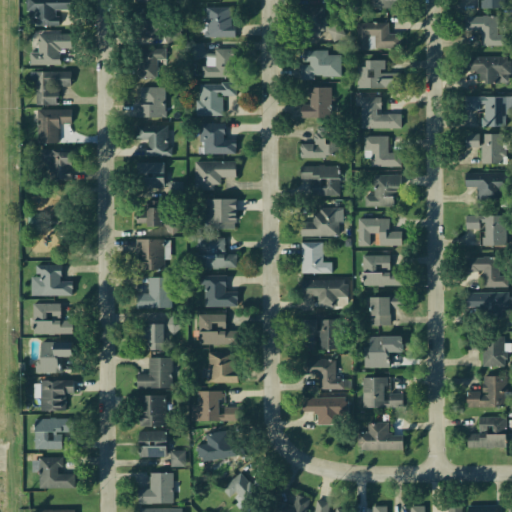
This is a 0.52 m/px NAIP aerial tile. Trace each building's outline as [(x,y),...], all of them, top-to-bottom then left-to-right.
[(25,0),(65,0),(65,9),(53,9),(53,15),(59,15),(59,26),(26,28),(25,0)] [(368,0),(369,9),(385,8),(397,8),(397,0),(368,0)] [(494,0),(494,9),(477,10),(476,0),(494,0)] [(205,6),(228,6),(228,23),(234,23),(234,36),(202,37),(202,29),(205,29),(205,6)] [(297,6),(322,6),(322,16),(323,16),(323,23),(322,23),(322,31),(319,31),(319,36),(296,36),(297,6)] [(357,9),(385,8),(385,17),(357,18),(357,9)] [(155,37),(154,9),(136,10),(137,38),(155,37)] [(461,15),(461,29),(478,29),(478,46),(500,46),(499,14),(461,15)] [(324,28),(332,41),(346,34),(338,20),(324,28)] [(354,50),(398,49),(397,33),(387,33),(387,21),(354,21),(354,50)] [(36,33),(69,33),(70,47),(58,47),(58,64),(27,64),(26,51),(36,51),(36,33)] [(200,66),(200,75),(234,76),(234,47),(211,47),(211,52),(204,52),(202,42),(187,46),(191,60),(204,56),(214,57),(214,66),(200,66)] [(133,78),(154,78),(154,59),(164,59),(164,43),(133,43),(133,78)] [(299,49),(326,49),(326,54),(340,54),(340,75),(313,76),(313,79),(297,79),(297,64),(307,64),(307,61),(299,61),(299,49)] [(461,53),(461,71),(476,71),(476,81),(506,80),(506,52),(461,53)] [(355,87),(400,86),(399,71),(384,72),(383,58),(361,58),(361,66),(354,66),(355,87)] [(27,72),(68,71),(69,86),(57,87),(57,103),(34,104),(34,90),(28,90),(27,72)] [(196,83),(197,99),(194,99),(195,115),(223,114),(222,95),(235,95),(234,80),(196,83)] [(133,116),(164,116),(164,86),(136,86),(136,103),(133,103),(133,116)] [(308,87),(330,87),(330,117),(297,118),(296,103),(308,103),(308,87)] [(399,127),(359,128),(359,104),(349,104),(349,91),(380,91),(381,113),(399,113),(399,127)] [(461,95),(461,109),(483,108),(483,127),(505,127),(505,95),(461,95)] [(34,107),(70,107),(70,123),(57,123),(57,143),(34,143),(34,107)] [(197,121),(223,121),(223,134),(221,134),(221,139),(234,139),(234,153),(202,153),(202,140),(197,140),(197,121)] [(134,124),(134,139),(143,139),(143,155),(170,155),(170,145),(166,145),(166,124),(134,124)] [(315,127),(315,132),(311,132),(312,143),(297,143),(297,157),(325,157),(325,154),(339,154),(339,126),(315,127)] [(479,166),(499,166),(498,130),(461,131),(462,148),(478,148),(479,166)] [(400,166),(370,166),(370,148),(362,148),(362,132),(385,132),(385,152),(400,152),(400,166)] [(39,147),(71,147),(71,180),(50,180),(50,160),(38,160),(39,147)] [(192,160),(234,160),(234,176),(218,176),(218,184),(212,184),(212,189),(193,189),(192,160)] [(131,161),(163,161),(163,187),(130,187),(131,161)] [(298,164),(337,165),(337,196),(309,195),(309,179),(298,179),(298,164)] [(478,205),(498,205),(497,169),(461,170),(461,187),(478,187),(478,205)] [(360,191),(361,207),(397,206),(395,170),(369,171),(370,191),(360,191)] [(183,182),(168,182),(169,197),(184,196),(183,182)] [(203,197),(234,197),(235,228),(196,229),(196,214),(203,214),(203,197)] [(133,222),(143,222),(143,225),(160,225),(159,199),(143,199),(143,212),(133,212),(133,222)] [(298,222),(299,236),(338,235),(337,213),(333,213),(333,206),(317,207),(317,212),(310,212),(310,222),(298,222)] [(357,245),(398,245),(398,228),(392,228),(391,212),(356,213),(357,245)] [(479,249),(499,249),(498,213),(461,214),(462,231),(478,231),(479,249)] [(27,214),(27,229),(39,229),(39,214),(27,214)] [(195,237),(223,237),(223,253),(235,253),(235,268),(194,267),(195,237)] [(134,269),(163,269),(162,258),(169,258),(169,238),(133,238),(134,269)] [(299,241),(321,241),(321,262),(330,261),(330,272),(299,273),(299,241)] [(391,286),(356,286),(356,270),(361,270),(361,253),(391,253),(391,286)] [(480,288),(500,288),(499,253),(463,253),(463,270),(480,270),(480,288)] [(33,263),(60,263),(60,280),(72,280),(72,295),(36,295),(36,273),(33,273),(33,263)] [(198,274),(225,274),(226,287),(223,287),(223,291),(235,291),(236,306),(198,307),(198,274)] [(134,292),(146,292),(146,276),(170,276),(170,307),(134,308),(134,292)] [(346,279),(302,280),(302,299),(347,298),(346,279)] [(462,292),(506,291),(507,316),(462,317),(462,292)] [(370,326),(370,315),(368,315),(368,295),(387,294),(402,294),(401,308),(391,308),(390,326),(370,326)] [(31,303),(59,303),(60,319),(69,319),(70,333),(32,333),(31,303)] [(196,312),(224,311),(225,330),(241,329),(241,344),(197,345),(196,312)] [(318,350),(341,349),(340,319),(303,320),(304,333),(318,333),(318,350)] [(143,322),(161,322),(162,341),(159,341),(159,349),(143,350),(143,322)] [(359,367),(389,367),(389,352),(396,352),(396,332),(359,332),(359,367)] [(482,367),(502,367),(501,332),(465,332),(465,349),(482,349),(482,367)] [(38,341),(50,341),(50,337),(69,337),(69,355),(55,355),(56,370),(38,371),(38,341)] [(207,349),(234,349),(234,369),(237,369),(237,382),(207,382),(207,349)] [(135,373),(135,388),(171,387),(171,356),(146,357),(146,373),(135,373)] [(351,390),(351,378),(336,378),(336,360),(303,359),(303,374),(319,374),(319,389),(351,390)] [(481,374),(509,375),(509,407),(461,407),(461,387),(481,387),(481,374)] [(359,408),(382,408),(382,390),(387,390),(387,377),(360,376),(359,408)] [(39,379),(71,379),(71,393),(64,393),(64,410),(39,410),(39,379)] [(196,391),(196,404),(189,404),(189,421),(238,419),(238,405),(224,406),(223,390),(196,391)] [(136,394),(164,394),(165,426),(136,426),(136,394)] [(347,397),(303,398),(304,413),(318,413),(318,425),(334,425),(334,417),(347,417),(347,397)] [(476,414),(504,413),(504,448),(465,448),(464,433),(476,433),(476,414)] [(355,449),(400,448),(399,427),(387,427),(387,416),(364,417),(364,426),(355,426),(355,449)] [(32,425),(33,447),(59,447),(59,425),(32,425)] [(203,433),(205,443),(195,445),(198,462),(244,453),(241,436),(228,438),(226,429),(203,433)] [(137,430),(165,430),(166,456),(137,456),(137,430)] [(169,449),(169,467),(184,466),(184,449),(169,449)] [(30,458),(29,482),(71,484),(72,460),(30,458)] [(218,488),(227,499),(234,492),(241,500),(254,490),(238,471),(218,488)] [(136,504),(172,504),(172,472),(146,472),(147,488),(135,489),(136,504)] [(274,511),(277,500),(290,504),(294,492),(309,497),(304,511),(274,511)] [(311,511),(314,499),(328,502),(326,511),(333,511),(334,507),(344,509),(343,511),(311,511)]
